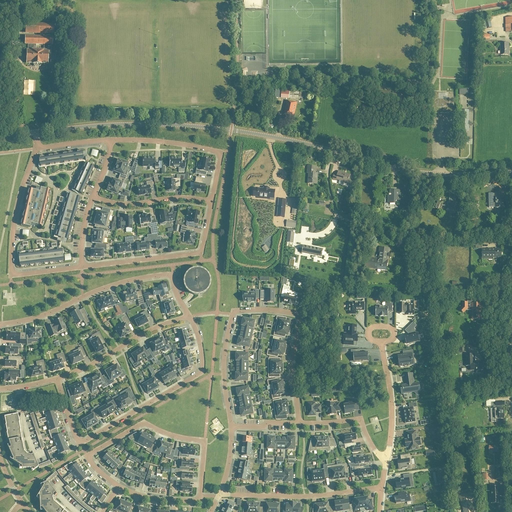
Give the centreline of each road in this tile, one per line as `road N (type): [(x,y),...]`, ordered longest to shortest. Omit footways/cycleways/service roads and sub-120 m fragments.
road 1 (residential): [(118,486),(86,457),(143,422),(205,440),(199,498),(137,494)]
road 2 (residential): [(232,427),(223,357),(237,309),(301,315),(292,358),(299,422)]
road 3 (residential): [(57,378),(78,443),(201,373),(188,314)]
road 4 (residential): [(469,174),(393,167),(231,129)]
road 5 (residential): [(188,314),(166,274),(0,324)]
road 6 (residential): [(36,146),(17,203),(11,269),(81,266)]
road 7 (tertiary): [(231,129),(113,124),(36,131)]
road 8 (residential): [(81,266),(197,253),(212,201)]
road 9 (residential): [(212,201),(221,151),(109,139)]
road 10 (residential): [(219,494),(381,487)]
road 11 (residential): [(188,314),(57,378)]
road 12 (residential): [(385,463),(390,403),(380,341)]
road 13 (residential): [(93,195),(121,203),(212,201)]
